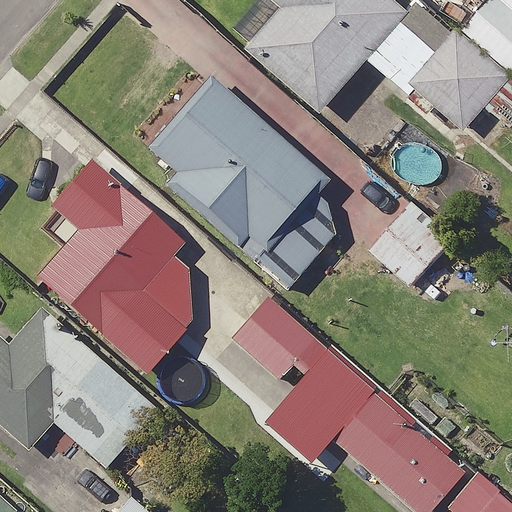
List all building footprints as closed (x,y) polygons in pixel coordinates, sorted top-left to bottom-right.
[(408,10),(395,0),(271,0),(271,1),(279,8),(245,48),(321,112),(408,10)] [(511,0),(488,0),(464,29),(511,68),(511,0)] [(511,80),(511,75),(457,29),(410,84),(468,133),(511,80)] [(326,179),(209,81),(147,154),(168,172),(159,183),(234,246),(241,237),(262,255),(326,179)] [(182,238),(87,159),(47,207),(74,230),(31,282),(144,376),(184,329),(138,290),(182,238)] [(449,244),(408,209),(371,252),(413,287),(449,244)] [(314,337),(266,297),(229,340),(277,381),(314,337)] [(0,339),(0,430),(25,452),(49,425),(102,471),(156,411),(38,307),(5,344),(0,339)] [(372,384),(327,347),(263,423),(308,460),(327,438),(367,390),(372,384)] [(327,438),(415,511),(426,511),(462,470),(367,390),(327,438)] [(510,511),(511,511),(511,504),(475,473),(445,509),(448,511),(510,511)] [(0,511),(15,511),(17,510),(0,495),(0,511)] [(147,511),(129,497),(115,511),(147,511)]
